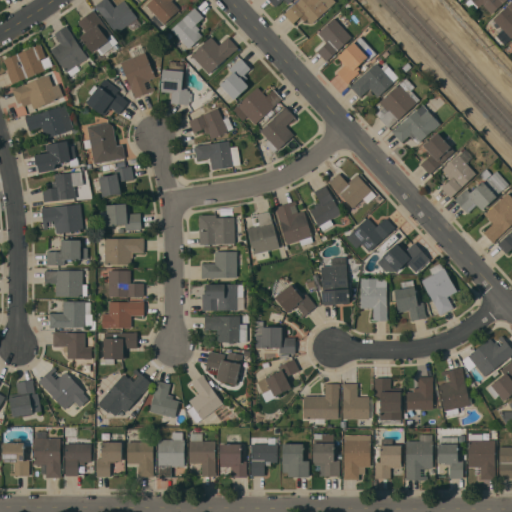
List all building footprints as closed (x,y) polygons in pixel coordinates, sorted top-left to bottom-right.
[(140,23),(132,29),(128,24),(116,33),(97,7),(97,8),(95,5),(101,0),(109,0),(114,6),(122,0),(124,0),(127,4),(129,2),(132,7),(131,8),(137,17),(140,23)] [(159,26),(151,17),(155,14),(146,4),(150,0),(171,0),(179,8),(164,23),(163,22),(159,26)] [(299,0),(334,0),(335,1),(311,23),(307,18),(305,20),(300,16),(293,23),(285,14),(299,0)] [(505,0),(491,13),(482,3),(478,7),(478,6),(473,10),(466,2),(468,0),(505,0)] [(496,34),(502,28),(493,18),(508,5),(507,5),(511,0),(511,36),(505,43),(496,34)] [(194,7),(203,16),(195,24),(200,28),(198,30),(202,35),(189,48),(171,29),(194,7)] [(103,22),(98,26),(109,39),(108,40),(112,46),(103,53),(99,47),(92,52),(81,36),(81,35),(85,31),(78,21),(93,9),(103,22)] [(335,18),(352,36),(326,60),(317,50),(326,42),(318,33),(335,18)] [(54,33),(66,25),(88,56),(77,64),(80,68),(70,75),(68,70),(66,71),(51,49),(56,45),(50,36),(55,33),(54,33)] [(209,73),(191,54),(211,36),(219,44),(228,36),(238,47),(209,73)] [(376,53),(368,61),(365,58),(358,65),(360,68),(358,70),(359,72),(350,80),(350,81),(348,83),(337,71),(344,64),(338,57),(360,36),(376,53)] [(40,43),(45,56),(40,58),(45,70),(12,83),(7,71),(8,70),(3,58),(40,43)] [(155,76),(149,79),(150,80),(151,79),(155,89),(135,97),(121,61),(132,56),(130,51),(143,45),(155,76)] [(390,50),(391,51),(385,57),(384,56),(382,54),(388,48),(390,50)] [(161,91),(163,68),(168,69),(169,58),(180,60),(188,66),(185,88),(190,88),(190,92),(192,92),(191,101),(189,101),(189,103),(187,103),(186,104),(170,102),(171,92),(161,91)] [(235,62),(238,59),(239,60),(241,58),(254,71),(244,80),(249,85),(248,85),(234,99),(229,93),(224,97),(216,89),(221,84),(220,83),(233,72),(226,64),(232,59),(235,62)] [(350,85),(352,83),(354,84),(377,62),(381,67),(386,63),(398,76),(393,81),(394,81),(378,96),(369,87),(360,96),(350,85)] [(34,108),(31,102),(23,106),(21,101),(18,102),(13,91),(11,91),(10,89),(15,87),(16,87),(48,73),(53,85),(58,83),(64,96),(34,108)] [(388,127),(375,113),(383,106),(379,102),(406,77),(415,86),(411,89),(420,99),(388,127)] [(86,101),(87,100),(86,99),(89,96),(90,97),(92,94),(88,92),(94,84),(97,87),(105,78),(119,89),(117,92),(128,101),(119,113),(110,106),(104,115),(86,101)] [(269,84),(282,98),(255,124),(247,115),(242,119),(233,109),(257,86),(262,91),(269,84)] [(74,128),(77,126),(79,131),(72,134),(70,129),(46,138),(42,126),(30,130),(25,116),(28,115),(38,112),(38,113),(65,104),(74,128)] [(395,129),(423,104),(440,123),(433,129),(417,143),(409,134),(401,142),(391,130),(394,127),(395,129)] [(286,125),(294,134),(273,152),(265,143),(269,139),(260,130),(276,116),(276,115),(283,108),(286,105),(295,116),(286,125)] [(217,107),(223,119),(230,115),(235,127),(228,130),(211,138),(209,132),(206,133),(204,127),(194,132),(189,120),(217,107)] [(116,145),(123,144),(125,157),(94,163),(87,125),(108,121),(113,124),(116,145)] [(429,173),(420,163),(430,154),(426,150),(427,149),(424,145),(437,132),(454,150),(429,173)] [(296,147),(292,142),(296,139),(300,144),(296,147)] [(47,152),(46,144),(67,140),(68,146),(74,145),(76,157),(77,156),(77,158),(78,158),(79,164),(71,166),(70,160),(55,163),(56,169),(39,172),(39,170),(37,170),(36,163),(37,163),(35,154),(47,152)] [(212,169),(210,157),(197,159),(194,145),(199,144),(199,145),(229,140),(231,153),(237,152),(239,164),(212,169)] [(442,169),(465,148),(473,156),(466,162),(476,173),(450,197),(441,187),(450,178),(442,169)] [(131,165),(134,178),(121,181),(122,186),(120,186),(121,193),(118,194),(117,193),(102,196),(101,188),(96,189),(94,178),(115,174),(114,168),(131,165)] [(481,175),(480,174),(486,168),(488,169),(491,173),(485,179),(481,175)] [(44,201),(42,188),(53,187),(52,180),(55,180),(55,173),(81,170),(83,184),(74,185),(76,197),(44,201)] [(467,188),(470,192),(483,180),(484,182),(491,176),(490,175),(496,170),(509,183),(503,189),(502,188),(496,194),(497,196),(482,209),(477,204),(469,210),(470,211),(468,213),(455,199),(467,188)] [(339,172),(347,182),(357,173),(372,189),(371,190),(376,195),(367,202),(363,198),(353,207),(340,193),(340,194),(329,181),(339,172)] [(341,212),(330,218),(333,224),(322,230),(319,225),(310,209),(315,206),(314,203),(319,200),(314,191),(325,184),(341,212)] [(483,231),(485,229),(486,229),(493,223),(485,214),(508,192),(511,196),(511,223),(495,239),(496,239),(493,242),(483,231)] [(301,244),(299,240),(286,244),(275,206),(295,200),(297,204),(295,204),(298,212),(304,210),(312,235),(311,236),(313,241),(301,244)] [(55,227),(44,228),(42,207),(55,206),(55,204),(58,204),(58,205),(81,203),(83,230),(56,232),(55,226),(54,226),(55,227)] [(141,228),(126,229),(125,224),(108,225),(108,223),(101,223),(100,211),(107,211),(107,204),(129,203),(130,213),(140,212),(141,228)] [(279,246),(268,250),(270,256),(256,260),(255,253),(254,253),(247,227),(254,225),(251,215),(269,210),(279,246)] [(200,244),(199,214),(216,214),(216,217),(222,217),(222,216),(230,216),(234,216),(235,242),(200,244)] [(367,216),(377,226),(386,217),(395,226),(369,251),(361,243),(356,247),(346,237),(367,216)] [(511,230),(511,247),(506,253),(498,244),(511,230)] [(131,258),(131,263),(105,263),(105,251),(105,237),(140,237),(144,237),(144,252),(133,252),(133,258),(131,258)] [(66,238),(66,239),(81,239),(81,247),(87,247),(87,258),(66,259),(64,259),(64,264),(47,264),(47,251),(60,251),(60,246),(62,246),(62,238),(66,238)] [(377,261),(399,240),(406,248),(413,241),(430,258),(415,272),(405,262),(396,271),(395,270),(385,270),(377,261)] [(205,276),(205,277),(201,277),(201,262),(215,262),(215,250),(237,251),(237,276),(205,276)] [(345,256),(346,264),(347,264),(348,288),(349,288),(350,302),(332,303),(333,304),(328,304),(328,303),(323,304),(321,265),(331,265),(331,257),(345,256)] [(456,300),(455,301),(456,303),(455,303),(454,301),(451,303),(453,307),(440,314),(438,311),(439,310),(421,280),(432,273),(429,268),(440,262),(443,267),(444,267),(457,290),(452,293),(456,300)] [(45,270),(83,269),(83,283),(87,283),(87,294),(83,294),(83,295),(56,295),(55,282),(45,282),(45,270)] [(108,295),(108,269),(131,269),(131,282),(144,282),(144,295),(108,295)] [(361,278),(386,277),(386,304),(387,304),(387,307),(387,316),(387,319),(387,320),(373,320),(373,307),(361,307),(361,278)] [(291,283),(302,296),(306,293),(316,305),(301,317),(293,307),(288,312),(275,296),(272,292),(273,290),(273,289),(274,288),(273,287),(274,286),(273,284),(275,283),(276,278),(284,288),(291,283)] [(308,288),(306,280),(314,278),(315,286),(308,288)] [(395,289),(402,288),(401,281),(412,279),(414,286),(415,285),(418,302),(423,301),(425,314),(426,314),(427,317),(411,320),(409,309),(398,311),(395,289)] [(206,309),(206,310),(202,310),(202,293),(206,293),(206,283),(237,283),(237,284),(243,284),(243,296),(244,296),(244,308),(237,308),(237,309),(206,309)] [(85,300),(85,301),(91,301),(91,313),(92,313),(92,319),(95,319),(95,329),(90,329),(90,324),(85,325),(85,326),(54,326),(54,327),(50,327),(50,312),(63,312),(63,300),(85,300)] [(140,301),(140,300),(144,300),(144,314),(131,314),(131,327),(109,327),(109,326),(102,326),(102,315),(109,315),(109,301),(140,301)] [(218,329),(205,328),(205,314),(208,314),(208,315),(240,316),(240,323),(247,323),(247,341),(240,341),(234,341),(234,343),(229,343),(229,341),(218,341),(218,329)] [(295,353),(292,353),(279,353),(279,347),(256,347),(256,335),(254,335),(254,320),(263,320),(263,326),(285,326),(285,337),(295,337),(295,353)] [(68,358),(64,358),(64,346),(53,346),(53,331),(57,331),(85,332),(85,347),(92,347),(91,358),(68,358)] [(134,332),(134,331),(137,331),(137,347),(126,347),(126,357),(124,357),(124,358),(114,358),(114,363),(105,363),(105,358),(104,358),(104,343),(103,343),(103,338),(104,338),(105,331),(134,332)] [(473,368),(467,360),(470,357),(468,355),(489,338),(493,343),(499,338),(499,337),(501,334),(511,348),(511,354),(485,376),(476,365),(473,368)] [(218,379),(217,378),(218,373),(217,373),(217,372),(206,369),(209,350),(225,354),(224,360),(227,360),(229,351),(243,354),(237,383),(218,379)] [(300,370),(287,376),(290,380),(289,381),(292,388),(289,390),(288,389),(266,400),(257,381),(266,376),(267,378),(280,371),(278,366),(294,358),(300,370)] [(499,394),(495,397),(487,388),(504,373),(501,369),(511,361),(511,360),(511,393),(504,400),(499,394)] [(75,410),(70,404),(65,409),(38,381),(54,366),(61,373),(60,374),(61,375),(66,371),(85,391),(83,392),(89,398),(80,406),(79,405),(75,410)] [(458,407),(459,412),(447,415),(446,410),(445,410),(439,384),(445,382),(445,381),(443,382),(441,371),(462,366),(463,370),(470,404),(458,407)] [(124,373),(128,376),(135,368),(151,382),(126,411),(122,408),(116,415),(110,410),(108,412),(98,403),(124,373)] [(196,422),(187,409),(193,405),(189,400),(199,393),(192,382),(203,374),(205,376),(205,377),(223,402),(196,422)] [(433,376),(433,379),(432,379),(433,408),(431,408),(431,407),(424,408),(419,408),(419,407),(407,408),(407,391),(413,391),(413,387),(419,387),(418,376),(433,376)] [(400,424),(381,424),(381,419),(380,419),(380,412),(379,412),(379,407),(381,407),(381,396),(375,396),(375,380),(375,377),(391,377),(391,388),(401,388),(401,419),(400,419),(400,424)] [(10,394),(18,393),(16,382),(33,378),(34,382),(33,382),(35,393),(38,392),(42,411),(14,416),(10,394)] [(150,411),(154,392),(157,379),(171,383),(168,393),(173,394),(172,398),(179,400),(175,417),(150,411)] [(343,418),(343,397),(343,382),(357,382),(357,396),(369,396),(369,418),(343,418)] [(325,423),(315,423),(315,417),(303,417),(303,395),(325,395),(325,383),(340,383),(340,387),(339,387),(338,418),(325,418),(325,423)] [(511,408),(509,403),(511,401),(511,425),(507,425),(500,413),(500,410),(511,410),(511,408)] [(41,474),(41,464),(34,464),(34,437),(35,437),(35,430),(46,430),(46,437),(61,437),(61,476),(46,476),(46,474),(41,474)] [(183,439),(185,439),(184,466),(172,466),(171,477),(159,476),(159,464),(158,464),(158,438),(173,439),(173,431),(183,431),(183,434),(183,439)] [(191,433),(203,433),(203,440),(216,440),(215,471),(216,471),(216,475),(202,475),(202,462),(189,462),(189,440),(190,440),(191,433)] [(334,433),(333,458),(336,458),(336,459),(340,459),(340,475),(320,475),(320,464),(314,464),(314,437),(321,437),(321,433),(334,433)] [(469,466),(469,433),(482,433),(482,439),(495,439),(495,478),(480,478),(480,474),(475,474),(475,466),(469,466)] [(371,434),(370,466),(365,466),(365,473),(363,473),(359,473),(359,479),(344,479),(344,474),(345,434),(371,434)] [(419,434),(432,434),(432,440),(433,440),(433,467),(426,467),(426,475),(428,475),(428,479),(406,479),(406,440),(420,440),(419,434)] [(458,436),(458,458),(459,458),(459,460),(463,460),(463,477),(450,477),(450,462),(437,462),(437,458),(438,458),(438,443),(439,443),(439,436),(458,436)] [(3,461),(4,441),(14,441),(14,437),(21,437),(21,441),(24,441),(24,459),(30,459),(30,474),(10,474),(10,462),(4,462),(4,461),(3,461)] [(401,444),(401,467),(391,467),(391,477),(375,477),(375,474),(375,461),(380,461),(381,444),(381,437),(393,437),(393,444),(401,444)] [(97,475),(97,458),(102,458),(102,441),(122,441),(122,456),(123,456),(123,460),(122,460),(116,460),(116,459),(115,459),(115,475),(97,475)] [(154,476),(139,476),(139,462),(128,462),(128,441),(154,441),(154,476)] [(92,442),(92,461),(85,461),(85,464),(78,464),(78,475),(66,474),(66,442),(92,442)] [(304,442),(303,460),(310,460),(309,476),(289,476),(289,472),(282,472),(283,442),(304,442)] [(241,443),(241,460),(247,460),(247,476),(231,476),(231,466),(221,466),(221,443),(241,443)] [(278,443),(278,462),(271,461),(271,464),(265,464),(265,475),(252,475),(252,443),(278,443)] [(511,446),(511,478),(500,478),(500,446),(511,446)]
